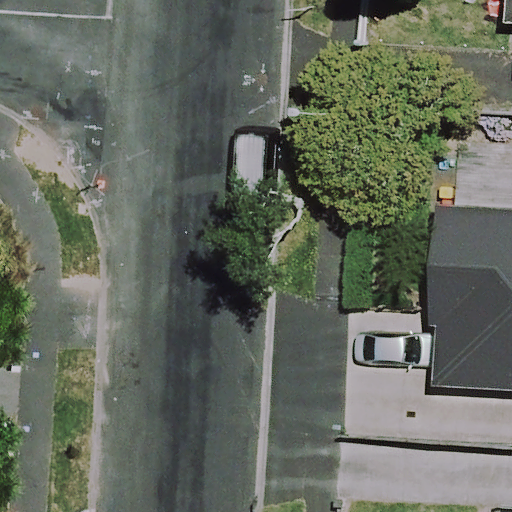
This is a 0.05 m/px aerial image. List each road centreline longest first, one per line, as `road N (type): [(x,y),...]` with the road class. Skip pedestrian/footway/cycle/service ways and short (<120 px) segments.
road 1 (residential): [(199,18),(170,511)]
road 2 (residential): [(199,18),(0,5)]
